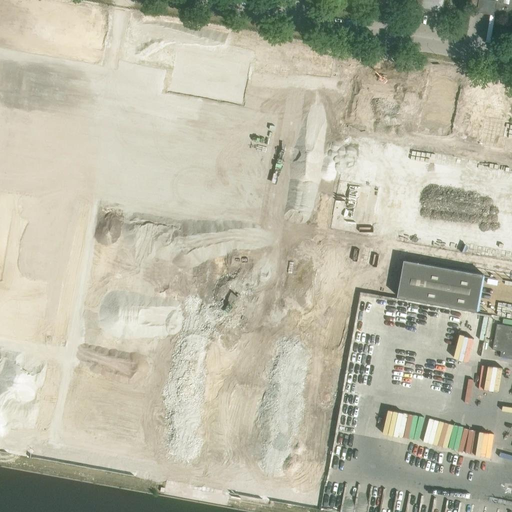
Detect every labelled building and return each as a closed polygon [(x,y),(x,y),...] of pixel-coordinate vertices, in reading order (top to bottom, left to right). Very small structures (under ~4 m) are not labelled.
[(382,0),(383,2),(442,12),(444,0),(382,0)] [(511,0),(460,0),(460,3),(460,6),(478,9),(477,12),(495,15),(495,12),(511,15),(511,0)] [(0,48),(0,180),(260,229),(281,113),(160,91),(164,70),(119,62),(117,70),(0,48)] [(450,132),(458,67),(431,63),(422,129),(450,132)] [(338,95),(311,90),(284,236),(511,277),(511,126),(492,123),(488,146),(417,133),(421,110),(354,98),(357,83),(341,80),(338,95)] [(20,300),(53,309),(62,277),(56,275),(64,246),(50,243),(41,277),(26,273),(25,278),(10,274),(5,293),(21,297),(20,300)] [(404,260),(397,296),(477,311),(484,274),(404,260)] [(114,308),(125,309),(126,301),(115,299),(114,308)] [(500,357),(511,358),(511,326),(497,324),(492,349),(501,351),(500,357)] [(41,376),(48,342),(20,336),(16,356),(24,357),(22,365),(35,368),(34,375),(41,376)] [(344,390),(336,431),(353,434),(361,393),(344,390)] [(289,450),(285,475),(326,482),(332,444),(301,439),(300,452),(289,450)]
